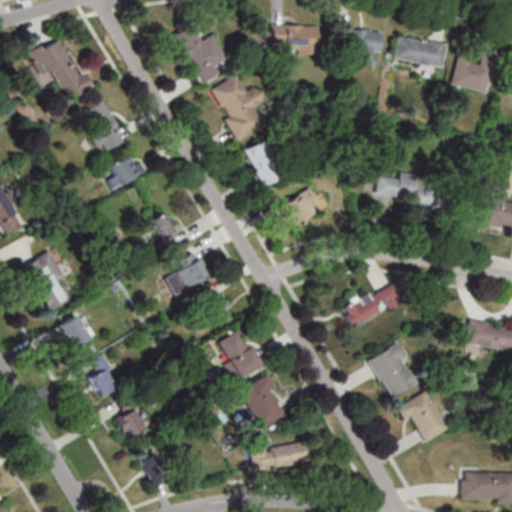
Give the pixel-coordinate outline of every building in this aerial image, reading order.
[(175,33),(198,83),(217,75),(214,67),(225,62),(212,34),(199,40),(191,25),(175,33)] [(316,25),(270,25),(270,43),(281,43),(281,49),(296,49),(296,54),(316,54),(316,25)] [(380,32),(337,27),(334,53),(377,58),(380,32)] [(440,68),(444,43),(395,36),(392,60),(440,68)] [(83,70),(75,74),(57,37),(26,53),(37,75),(50,69),(65,99),(91,86),(83,70)] [(482,92),(489,64),(456,56),(449,84),(482,92)] [(244,91),(235,74),(208,89),(235,139),(262,125),(252,106),(262,101),(253,85),(244,91)] [(123,140),(100,100),(76,114),(99,153),(123,140)] [(282,174),(258,139),(241,151),(265,186),(282,174)] [(141,171),(128,151),(105,166),(111,176),(104,180),(110,190),(141,171)] [(411,197),(410,206),(432,208),(435,176),(397,172),(396,177),(375,175),(373,194),(411,197)] [(0,233),(2,237),(20,227),(0,187),(0,233)] [(319,205),(304,187),(277,208),(292,227),(319,205)] [(511,229),(511,202),(478,197),(474,223),(511,229)] [(179,222),(155,210),(145,230),(169,242),(179,222)] [(171,294),(205,275),(192,251),(175,261),(179,268),(162,278),(171,294)] [(45,309),(66,299),(45,253),(23,263),(45,309)] [(227,308),(210,288),(189,306),(206,326),(227,308)] [(378,291),(339,304),(345,321),(384,307),(378,291)] [(56,325),(69,348),(87,338),(73,315),(56,325)] [(511,326),(466,319),(462,344),(511,351),(511,326)] [(235,379),(259,364),(236,329),(213,344),(235,379)] [(365,360),(388,398),(416,382),(394,343),(365,360)] [(98,396),(117,385),(100,354),(88,361),(94,371),(86,375),(98,396)] [(238,389),(258,429),(284,415),(264,375),(238,389)] [(446,427),(423,390),(398,405),(421,442),(446,427)] [(125,438),(142,428),(129,405),(111,415),(125,438)] [(248,451),(252,470),(302,461),(299,441),(248,451)] [(459,500),(494,500),(494,503),(511,503),(511,471),(459,472),(459,500)]
